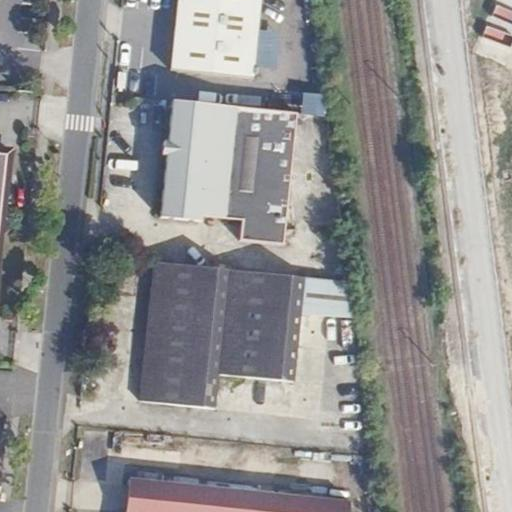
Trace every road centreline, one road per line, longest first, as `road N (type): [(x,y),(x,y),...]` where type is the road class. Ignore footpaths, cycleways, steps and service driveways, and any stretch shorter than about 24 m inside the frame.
road 1 (residential): [(38,511),(91,0)]
road 2 (unknown): [(51,393),(345,432)]
